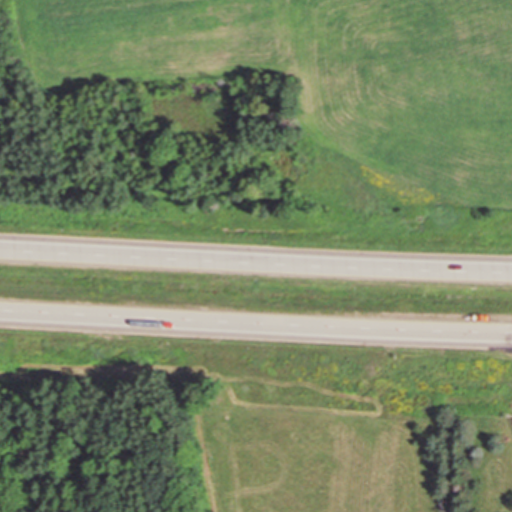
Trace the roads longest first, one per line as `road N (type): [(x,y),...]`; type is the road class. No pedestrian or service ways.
road 1 (motorway): [(0,313),(511,337)]
road 2 (motorway): [(511,272),(0,249)]
